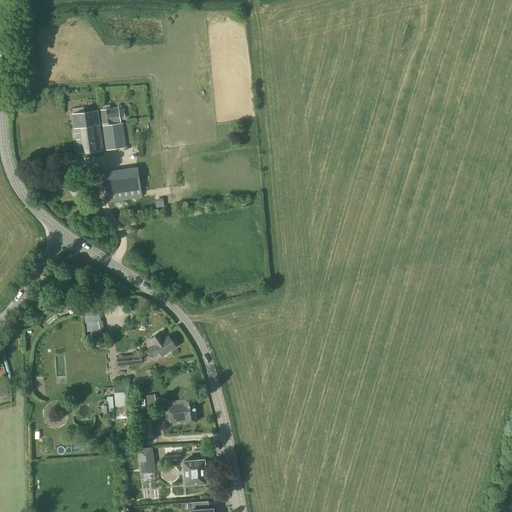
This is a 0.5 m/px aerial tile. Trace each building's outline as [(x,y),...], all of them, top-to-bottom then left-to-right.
[(100,110),(102,125),(121,123),(119,108),(100,110)] [(97,110),(73,114),(75,129),(79,154),(103,151),(97,110)] [(103,127),(106,151),(126,148),(122,125),(103,127)] [(104,172),(108,203),(142,198),(138,167),(104,172)] [(148,351),(153,357),(160,352),(163,356),(176,347),(168,336),(163,339),(159,334),(151,339),(156,345),(148,351)] [(117,357),(118,367),(142,364),(141,354),(117,357)] [(147,396),(148,406),(164,403),(163,397),(155,398),(155,394),(147,396)] [(197,422),(194,398),(183,399),(183,400),(167,402),(170,424),(186,422),(186,423),(197,422)] [(140,429),(141,437),(151,436),(153,436),(152,427),(140,429)] [(137,448),(139,448),(151,446),(150,439),(136,441),(137,448)] [(152,452),(140,453),(133,454),(137,486),(142,485),(157,483),(153,452),(152,452)] [(206,469),(205,469),(205,460),(183,461),(184,470),(183,470),(184,476),(185,485),(206,484),(206,475),(206,469)] [(212,511),(213,509),(208,509),(207,501),(191,503),(191,511),(190,511),(212,511)]
